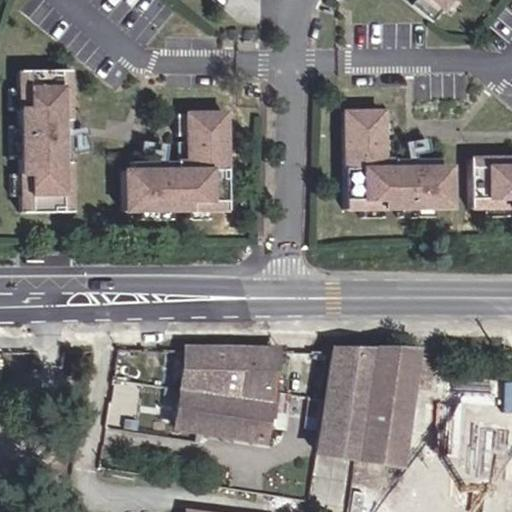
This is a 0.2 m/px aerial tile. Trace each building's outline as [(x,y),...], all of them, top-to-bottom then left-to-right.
[(410,0),(408,4),(427,20),(444,0),(410,0)] [(82,85),(32,86),(32,103),(32,124),(33,140),(33,173),(34,188),(34,210),(34,227),(84,226),(84,186),(83,186),(75,187),(73,124),(82,124),(82,85)] [(32,124),(32,103),(23,103),(24,125),(32,124)] [(380,130),(380,109),(371,110),(372,131),(380,130)] [(438,206),(437,166),(428,166),(372,167),(372,136),(372,131),(371,110),(332,110),(334,208),(350,208),(372,207),(387,207),(421,207),(438,206)] [(82,124),(73,124),(75,187),(83,186),(82,124)] [(144,185),(136,185),(136,225),(156,225),(188,224),(203,224),(224,224),(240,223),(239,126),(199,127),(199,149),(200,155),(200,184),(144,185)] [(199,149),(199,127),(190,127),(191,149),(199,149)] [(428,166),(428,155),(381,156),(380,136),(372,136),(372,167),(428,166)] [(33,173),(33,140),(24,140),(25,174),(33,173)] [(200,184),(200,155),(191,155),(191,174),(144,175),(144,185),(200,184)] [(511,164),(511,155),(497,156),(497,165),(511,164)] [(511,164),(497,165),(497,156),(458,157),(458,206),(475,205),(497,205),(511,204),(511,164)] [(34,210),(34,188),(25,189),(26,211),(34,210)] [(498,213),(497,205),(475,205),(476,214),(498,213)] [(373,216),(372,207),(350,208),(351,216),(373,216)] [(421,215),(421,207),(387,207),(388,216),(421,215)] [(188,224),(156,225),(156,233),(188,233),(188,224)] [(224,224),(203,224),(203,233),(225,232),(224,224)] [(167,435),(252,445),(277,349),(182,348),(167,435)] [(393,467),(411,354),(327,352),(310,454),(393,467)]
